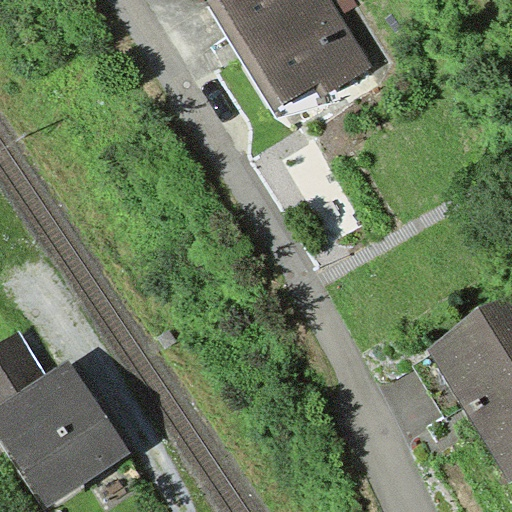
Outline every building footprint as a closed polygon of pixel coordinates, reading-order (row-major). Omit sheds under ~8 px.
[(331,0),(207,0),(275,111),(316,86),(322,96),(371,67),(340,15),(331,0)] [(354,0),(331,0),(340,15),(358,5),(354,0)] [(511,295),(425,349),(510,482),(511,480),(511,295)] [(0,340),(0,402),(46,373),(18,329),(0,340)] [(69,358),(46,373),(0,402),(0,435),(47,508),(131,453),(69,358)]
